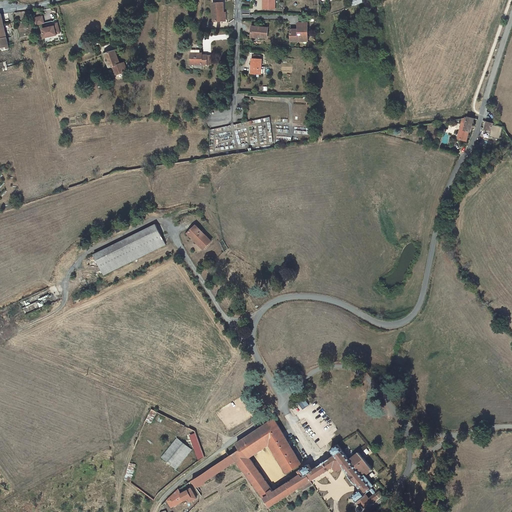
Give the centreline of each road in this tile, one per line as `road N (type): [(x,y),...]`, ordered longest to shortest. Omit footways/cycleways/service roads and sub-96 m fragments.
road 1 (track): [(231,441),(9,340),(56,313),(72,268),(90,252),(158,220),(227,322),(261,313)]
road 2 (unclassified): [(511,17),(477,131),(446,193),(413,314),(384,326),(326,300),(294,298),(268,306),(255,321),(252,345),(285,409)]
road 3 (track): [(155,511),(161,495),(285,409)]
